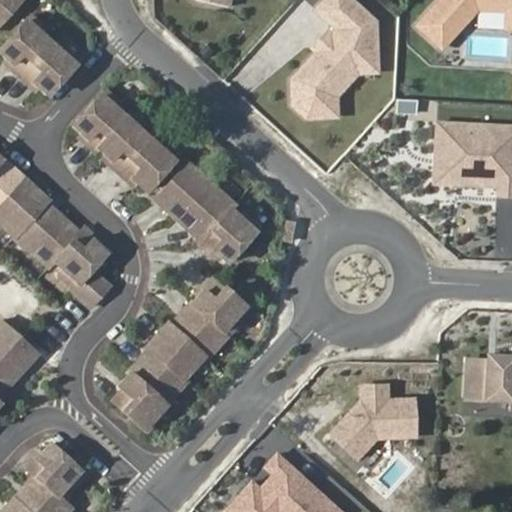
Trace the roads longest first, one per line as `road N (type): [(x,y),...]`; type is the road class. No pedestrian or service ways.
road 1 (residential): [(68,404),(77,344),(128,283),(127,246),(38,150)]
road 2 (residential): [(132,34),(318,199),(338,238)]
road 3 (residential): [(132,34),(38,150)]
road 4 (residential): [(175,500),(267,399)]
road 5 (residential): [(247,382),(157,484)]
